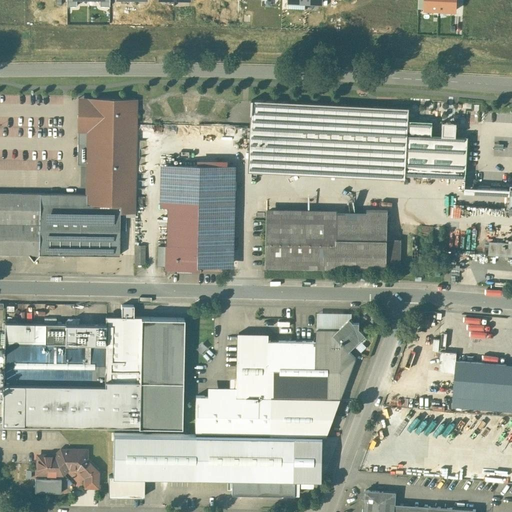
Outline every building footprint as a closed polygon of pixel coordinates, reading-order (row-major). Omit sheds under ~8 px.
[(439,0),(424,0),(424,8),(424,9),(439,10),(439,0)] [(456,0),(439,0),(439,10),(456,11),(456,0)] [(136,99),(89,98),(88,98),(88,99),(85,99),(85,108),(88,108),(87,111),(87,131),(77,131),(77,132),(78,132),(77,163),(77,164),(86,164),(86,194),(39,193),(39,203),(120,204),(120,212),(135,212),(137,99),(136,99)] [(409,108),(252,99),(251,114),(248,170),(407,179),(408,175),(465,178),(467,137),(431,135),(432,121),(408,120),(409,108)] [(237,165),(160,163),(159,207),(167,207),(166,265),(235,266),(237,165)] [(39,193),(0,191),(0,221),(39,223),(39,203),(39,193)] [(120,204),(39,203),(39,223),(38,253),(119,255),(120,212),(120,204)] [(388,219),(337,218),(337,210),(266,208),(265,266),(400,269),(401,239),(387,239),(388,219)] [(39,223),(0,221),(0,252),(38,253),(39,223)] [(444,227),(428,226),(424,269),(440,271),(444,227)] [(511,242),(489,241),(488,254),(511,256),(511,242)] [(144,245),(135,245),(135,263),(144,263),(144,245)] [(133,305),(121,305),(121,316),(133,316),(133,305)] [(133,316),(121,316),(105,316),(105,324),(104,345),(103,380),(139,381),(140,317),(133,316)] [(184,318),(140,317),(139,381),(182,382),(184,318)] [(338,329),(333,334),(349,350),(360,340),(365,335),(357,327),(357,324),(354,324),(349,319),(338,329)] [(45,323),(4,322),(4,343),(44,344),(45,323)] [(104,345),(105,324),(45,323),(44,344),(104,345)] [(316,341),(268,340),(267,397),(340,399),(356,357),(355,356),(349,350),(333,334),(338,329),(316,329),(316,341)] [(268,340),(238,340),(237,387),(237,396),(237,397),(267,397),(268,340)] [(360,340),(349,350),(355,356),(366,346),(360,340)] [(44,344),(4,343),(3,363),(2,363),(1,367),(3,367),(3,382),(103,384),(103,380),(104,345),(44,344)] [(456,352),(440,351),(439,371),(454,372),(455,360),(456,360),(456,352)] [(414,360),(403,356),(398,371),(409,375),(414,360)] [(511,364),(456,360),(455,360),(454,372),(452,406),(511,410),(511,364)] [(139,381),(103,380),(103,384),(3,382),(2,422),(138,426),(139,381)] [(182,382),(139,381),(138,426),(181,427),(182,382)] [(230,387),(207,386),(207,396),(237,396),(237,387),(230,387)] [(207,396),(195,395),(194,434),(296,436),(323,436),(326,436),(340,399),(267,397),(237,397),(237,396),(207,396)] [(194,434),(113,433),(112,475),(112,476),(144,477),(194,478),(194,434)] [(296,436),(194,434),(194,478),(231,478),(231,494),(295,495),(295,479),(322,480),(323,436),(296,436)] [(85,450),(60,449),(54,455),(41,455),(40,454),(36,457),(37,458),(37,469),(44,469),(47,471),(46,476),(55,476),(56,470),(65,470),(69,466),(75,466),(84,476),(84,486),(97,487),(98,471),(91,464),(92,463),(88,459),(87,460),(85,458),(85,450)] [(144,477),(112,476),(112,475),(108,475),(107,496),(143,496),(144,477)] [(475,511),(476,509),(395,504),(395,492),(365,490),(363,511),(475,511)]
